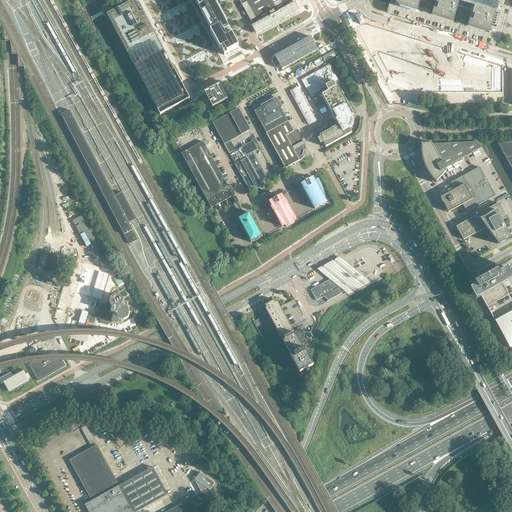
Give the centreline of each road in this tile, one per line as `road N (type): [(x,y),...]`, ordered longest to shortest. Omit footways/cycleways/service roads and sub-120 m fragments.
road 1 (primary): [(380,223),(357,226),(0,422)]
road 2 (primary): [(2,433),(378,234)]
road 3 (motorway): [(492,400),(413,425),(381,415),(364,393),(359,367),(370,339),(435,297)]
road 4 (motorway): [(411,299),(363,328),(346,349),(291,476),(263,511)]
road 5 (motorway): [(492,400),(289,511)]
road 6 (motorway): [(327,511),(495,419)]
road 7 (residential): [(241,103),(203,125),(247,201),(285,183)]
road 8 (residential): [(145,0),(196,85),(262,53)]
road 9 (unclassified): [(511,59),(371,15),(355,1)]
road 10 (primary): [(511,440),(435,297)]
road 11 (tertiary): [(416,168),(471,266),(511,249)]
road 12 (residential): [(285,183),(314,168),(319,155),(278,83)]
road 13 (motorway): [(424,511),(429,476),(495,419)]
